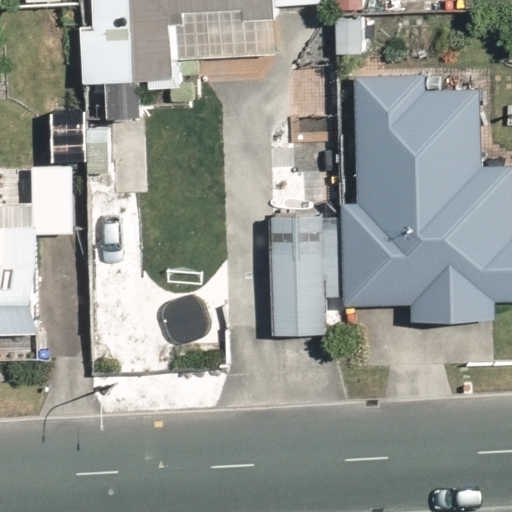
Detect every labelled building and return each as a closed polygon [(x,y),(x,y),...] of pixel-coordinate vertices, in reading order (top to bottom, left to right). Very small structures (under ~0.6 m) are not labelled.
[(113,77),(115,113),(151,111),(148,75),(156,75),(156,82),(189,80),(188,56),(180,57),(180,55),(178,19),(192,18),(191,7),(250,3),(251,14),(284,12),(283,1),(294,0),(98,0),(100,21),(87,22),(90,78),(113,77)] [(343,14),(343,49),(369,49),(369,14),(343,14)] [(350,198),(352,299),(420,298),(420,315),(505,313),(504,296),(511,295),(511,160),(489,161),(488,84),(431,85),(431,69),(363,70),(366,197),(350,198)] [(55,139),(90,139),(90,103),(55,103),(55,139)] [(113,126),(92,126),(93,169),(114,168),(113,126)] [(0,189),(0,326),(50,325),(47,228),(81,227),(79,161),(38,162),(39,197),(0,197),(0,189)] [(279,330),(333,329),(333,292),(349,292),(348,211),(277,212),(279,330)]
